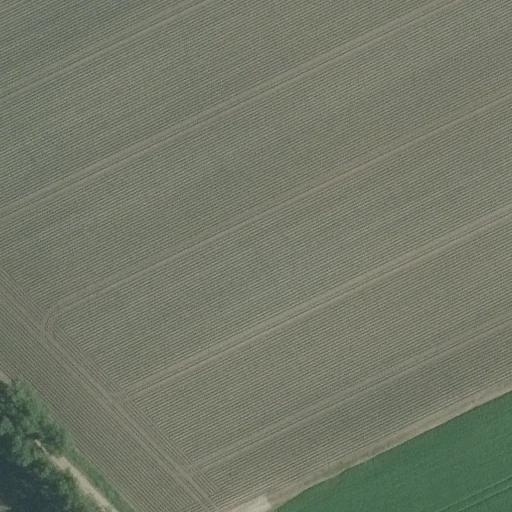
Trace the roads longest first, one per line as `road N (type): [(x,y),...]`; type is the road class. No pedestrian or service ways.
road 1 (track): [(511,397),(275,511)]
road 2 (unclassified): [(109,511),(0,400)]
